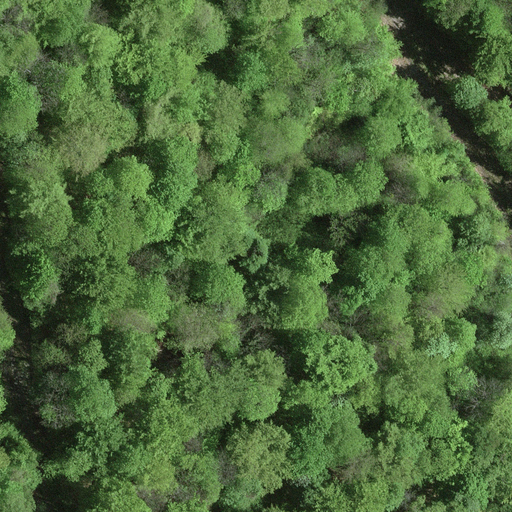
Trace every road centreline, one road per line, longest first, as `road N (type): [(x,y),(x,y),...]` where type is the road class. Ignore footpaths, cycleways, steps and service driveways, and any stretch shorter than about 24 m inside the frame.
road 1 (track): [(44,511),(0,287)]
road 2 (track): [(511,215),(405,58),(411,25)]
road 3 (track): [(387,0),(511,113)]
